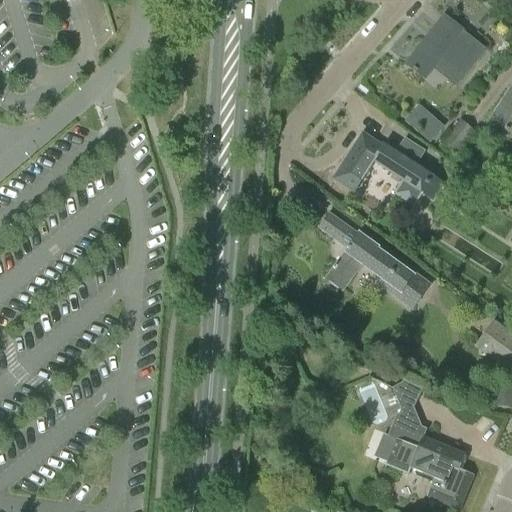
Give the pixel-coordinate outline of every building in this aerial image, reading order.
[(484,51),(461,34),(462,33),(443,18),(407,67),(426,81),(441,60),(464,77),(484,51)] [(511,87),(491,121),(511,134),(511,87)] [(443,127),(431,116),(417,133),(429,143),(443,127)] [(474,132),(460,120),(441,143),(456,155),(474,132)] [(359,142),(335,180),(355,192),(374,163),(401,181),(392,195),(414,209),(423,195),(431,201),(442,185),(415,167),(424,153),(405,140),(395,154),(384,147),(383,150),(374,144),(370,150),(359,142)] [(361,264),(381,279),(376,286),(411,312),(431,285),(412,271),(409,275),(375,250),(376,248),(359,235),(357,237),(330,217),(321,229),(345,246),(344,248),(347,250),(326,280),(341,291),(342,288),(346,288),(351,281),(349,280),(361,264)] [(474,348),(511,375),(511,373),(511,334),(493,321),(474,348)] [(511,408),(511,385),(500,384),(496,408),(511,411),(511,408)] [(389,459),(386,465),(410,474),(412,470),(434,479),(427,497),(461,511),(475,476),(459,470),(465,455),(424,438),(427,431),(422,429),(414,410),(396,417),(388,438),(380,440),(377,447),(381,456),(389,459)]
